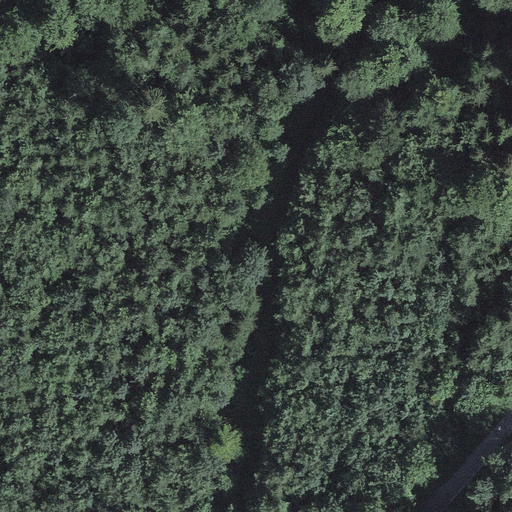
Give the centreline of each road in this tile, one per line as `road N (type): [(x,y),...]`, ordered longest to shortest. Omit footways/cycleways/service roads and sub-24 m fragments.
road 1 (track): [(247,511),(278,212),(295,150),(366,0)]
road 2 (track): [(425,511),(511,419)]
